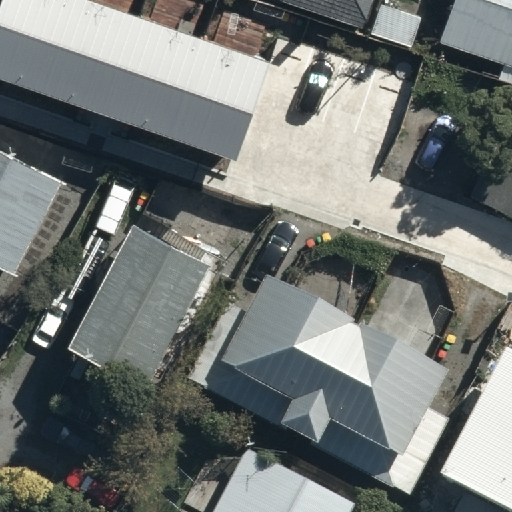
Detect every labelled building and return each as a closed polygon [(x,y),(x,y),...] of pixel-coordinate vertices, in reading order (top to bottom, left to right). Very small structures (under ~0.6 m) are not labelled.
[(94,0),(8,0),(0,23),(0,75),(244,160),(277,64),(94,0)] [(309,0),(359,18),(365,0),(309,0)] [(511,0),(452,0),(442,33),(511,55),(511,0)] [(0,139),(0,256),(13,263),(61,171),(0,139)] [(131,206),(66,328),(143,368),(208,247),(131,206)] [(264,262),(198,384),(280,428),(284,420),(318,439),(316,443),(407,492),(450,413),(427,401),(449,361),(264,262)] [(511,353),(506,351),(443,474),(511,509),(511,353)] [(76,410),(41,476),(106,511),(108,511),(142,444),(76,410)] [(247,444),(210,511),(348,511),(355,501),(247,444)]
